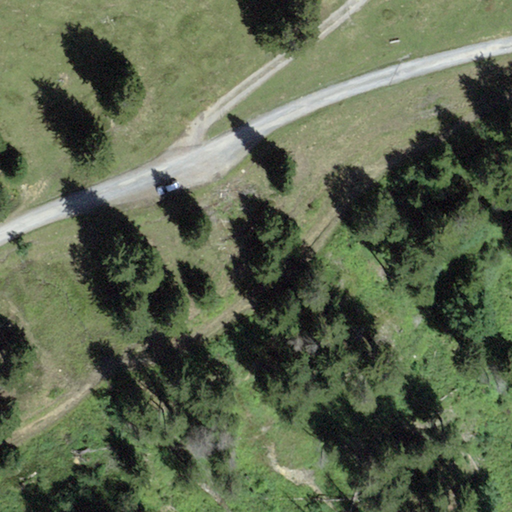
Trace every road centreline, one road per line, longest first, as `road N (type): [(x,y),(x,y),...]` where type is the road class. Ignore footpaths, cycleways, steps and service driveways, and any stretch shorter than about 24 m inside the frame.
road 1 (track): [(0,241),(358,84),(511,45)]
road 2 (track): [(186,154),(369,0)]
